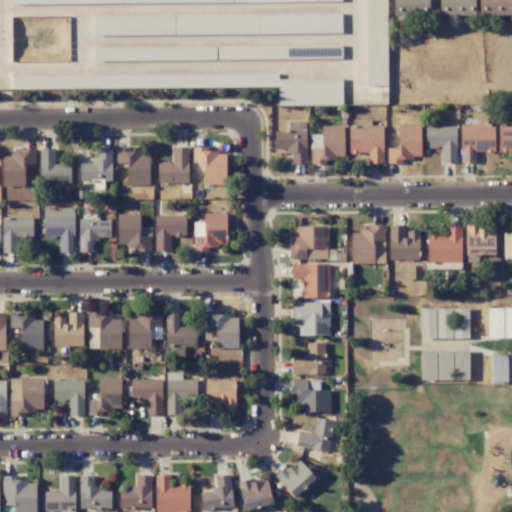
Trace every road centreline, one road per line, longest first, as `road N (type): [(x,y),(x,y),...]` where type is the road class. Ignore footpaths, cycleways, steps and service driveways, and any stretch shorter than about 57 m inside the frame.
road 1 (residential): [(250,130),(260,451)]
road 2 (residential): [(0,452),(260,451)]
road 3 (residential): [(253,201),(511,194)]
road 4 (residential): [(256,286),(0,286)]
road 5 (residential): [(250,130),(0,130)]
